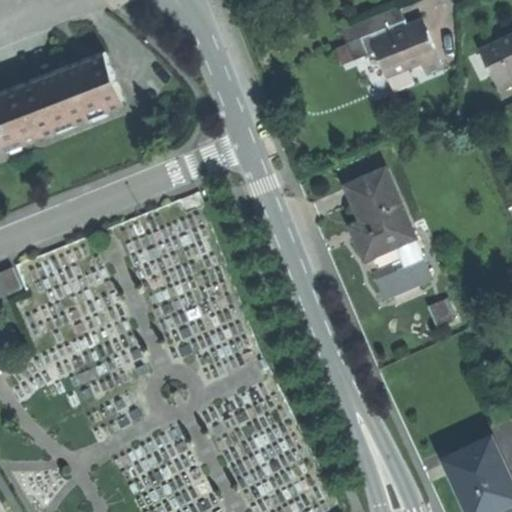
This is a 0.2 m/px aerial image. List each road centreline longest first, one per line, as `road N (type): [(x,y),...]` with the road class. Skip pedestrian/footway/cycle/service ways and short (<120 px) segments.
road 1 (residential): [(249,145),(0,243)]
road 2 (residential): [(249,145),(341,370)]
road 3 (residential): [(169,0),(201,35),(249,145)]
road 4 (residential): [(341,370),(415,511)]
road 5 (residential): [(382,511),(341,370)]
